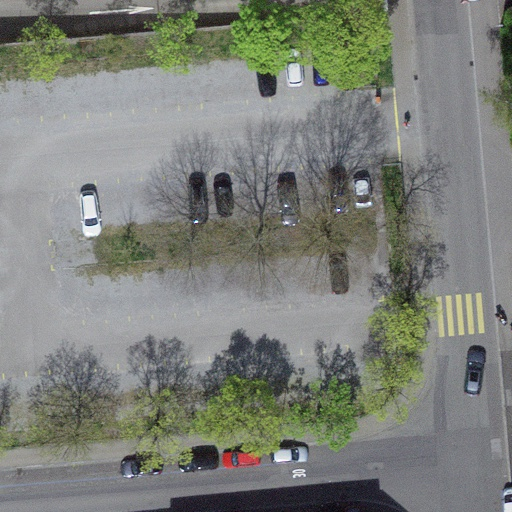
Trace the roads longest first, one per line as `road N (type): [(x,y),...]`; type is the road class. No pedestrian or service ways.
road 1 (residential): [(478,461),(0,501)]
road 2 (residential): [(438,0),(478,461)]
